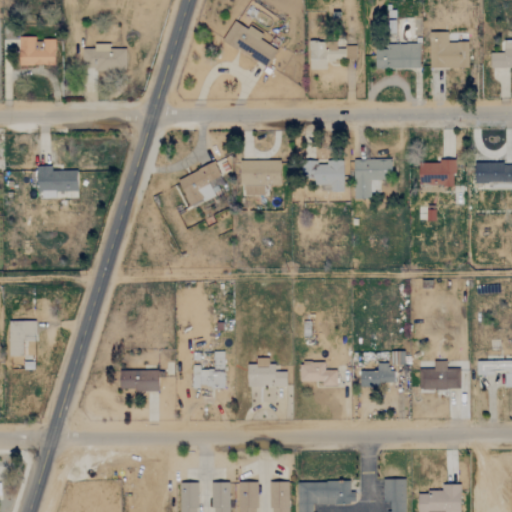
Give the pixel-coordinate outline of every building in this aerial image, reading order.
[(262,35),(248,25),(246,29),(234,21),(222,39),(265,68),(276,51),(259,39),(262,35)] [(447,32),(435,33),(435,42),(428,42),(429,69),(468,68),(468,42),(447,42),(447,32)] [(34,36),(18,37),(19,66),(54,65),(53,39),(34,40),(34,36)] [(511,67),(511,39),(503,39),(503,52),(490,53),(490,68),(511,67)] [(336,42),(309,43),(309,70),(326,69),(325,61),(344,60),(344,49),(336,49),(336,42)] [(419,44),(375,43),(375,69),(419,69),(419,44)] [(125,49),(109,49),(109,44),(93,44),(93,49),(82,49),(82,70),(125,71),(125,49)] [(356,47),(346,46),(345,59),(355,60),(356,47)] [(391,159),(352,160),(353,199),(370,199),(370,192),(377,192),(377,181),(391,180),(391,159)] [(280,185),(279,160),(239,161),(240,186),(243,186),(244,196),(264,195),(264,186),(280,185)] [(454,186),(454,162),(419,161),(418,185),(454,186)] [(342,162),(304,162),(304,184),(330,184),(330,192),(342,192),(342,162)] [(187,206),(219,193),(213,179),(219,176),(214,164),(176,179),(187,206)] [(511,190),(511,164),(474,164),(474,184),(487,184),(487,190),(511,190)] [(76,171),(50,171),(50,167),(36,167),(37,199),(54,198),(54,192),(76,191),(76,171)] [(35,322),(8,322),(9,356),(22,356),(21,336),(35,335),(35,322)] [(404,365),(404,352),(392,351),(391,365),(404,365)] [(223,352),(212,352),(213,370),(193,370),(193,389),(223,389),(223,352)] [(267,359),(255,358),(255,365),(246,365),(246,387),(285,388),(286,372),(274,372),(274,364),(267,364),(267,359)] [(511,361),(476,362),(476,375),(503,374),(503,388),(511,387),(511,361)] [(459,390),(459,369),(446,369),(446,362),(433,362),(433,369),(419,369),(418,389),(459,390)] [(323,363),(299,364),(299,383),(319,383),(319,387),(336,387),(336,370),(324,371),(323,363)] [(359,388),(379,388),(379,383),(391,383),(391,364),(376,364),(376,372),(359,372),(359,388)] [(157,392),(158,371),(118,370),(117,391),(157,392)] [(404,511),(405,480),(383,480),(383,501),(388,501),(388,511),(404,511)] [(288,511),(288,482),(269,483),(269,511),(288,511)] [(297,483),(297,511),(313,511),(313,505),(354,504),(354,492),(349,492),(349,482),(297,483)] [(228,511),(229,483),(211,483),(211,511),(228,511)] [(256,511),(257,483),(237,483),(237,511),(256,511)] [(179,484),(179,511),(196,511),(196,484),(179,484)] [(458,511),(459,485),(440,485),(440,492),(417,492),(417,511),(458,511)]
